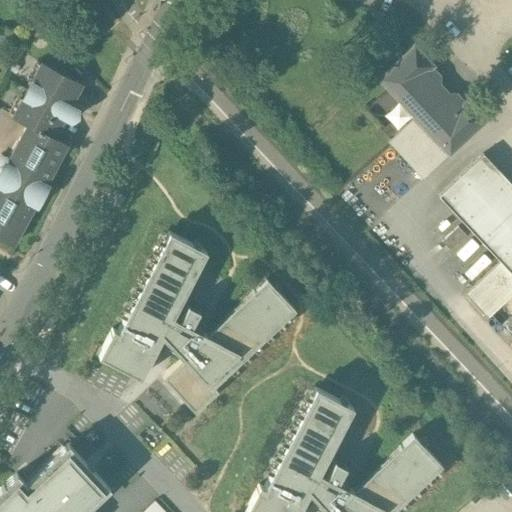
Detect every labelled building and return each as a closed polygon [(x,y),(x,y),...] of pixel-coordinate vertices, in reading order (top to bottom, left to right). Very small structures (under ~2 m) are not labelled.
[(449,102),(430,82),(437,76),(430,68),(433,66),(414,46),(379,79),(414,116),(388,140),(423,178),(484,120),(465,101),(463,103),(456,95),(449,102)] [(27,124),(4,167),(1,166),(0,168),(0,236),(13,243),(34,203),(45,189),(43,188),(66,144),(52,137),(63,116),(69,119),(75,108),(69,105),(80,84),(41,63),(13,116),(27,124)] [(511,184),(483,153),(438,195),(499,261),(511,274),(511,184)] [(199,310),(188,305),(179,321),(172,316),(206,251),(169,231),(118,330),(112,328),(99,356),(141,377),(161,335),(173,347),(183,356),(162,375),(195,410),(217,389),(213,385),(293,308),(266,276),(207,334),(198,330),(191,326),(199,310)] [(511,274),(499,261),(468,291),(490,315),(511,294),(511,274)] [(259,484),(245,511),(246,511),(298,511),(309,492),(319,504),(328,511),(391,511),(441,465),(412,434),(353,490),(346,486),(337,482),(346,466),(335,461),(327,476),(319,472),(353,406),(316,387),(264,486),(259,484)] [(19,474),(10,464),(0,473),(0,511),(78,511),(103,489),(56,439),(19,474)] [(168,511),(155,499),(141,511),(168,511)]
